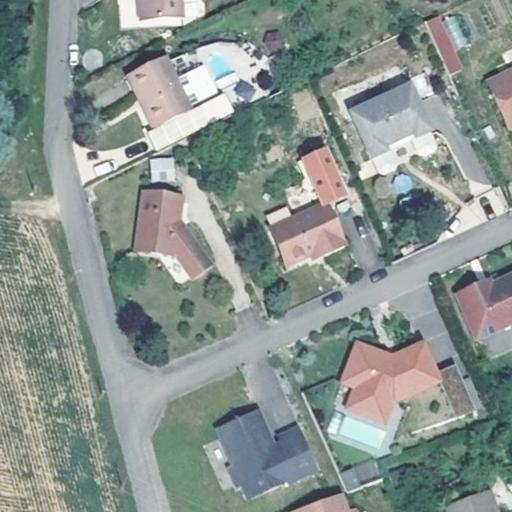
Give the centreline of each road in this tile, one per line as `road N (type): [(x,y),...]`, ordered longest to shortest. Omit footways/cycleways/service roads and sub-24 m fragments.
road 1 (residential): [(119,407),(511,230)]
road 2 (residential): [(61,0),(54,144),(119,407)]
